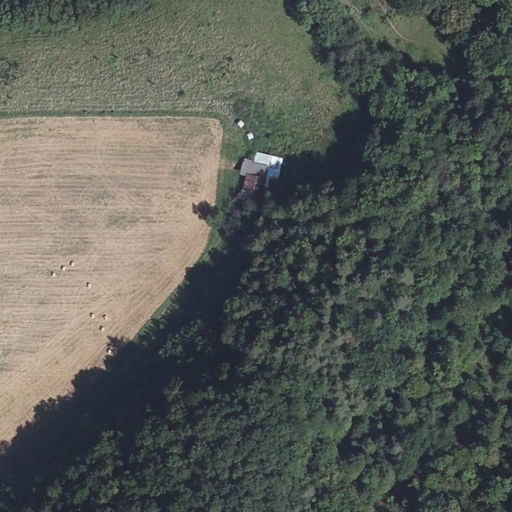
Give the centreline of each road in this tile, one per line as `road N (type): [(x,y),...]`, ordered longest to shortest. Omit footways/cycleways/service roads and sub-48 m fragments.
road 1 (track): [(0,508),(46,483),(81,451),(254,374),(299,367),(317,384),(368,511)]
road 2 (track): [(227,186),(221,229),(203,265),(117,362),(30,492)]
